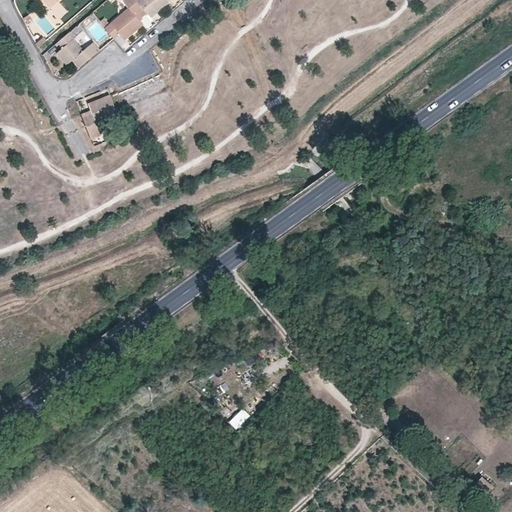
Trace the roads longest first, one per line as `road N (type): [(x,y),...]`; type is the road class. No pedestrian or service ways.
road 1 (primary): [(511,55),(0,428)]
road 2 (residential): [(198,0),(130,55),(54,96)]
